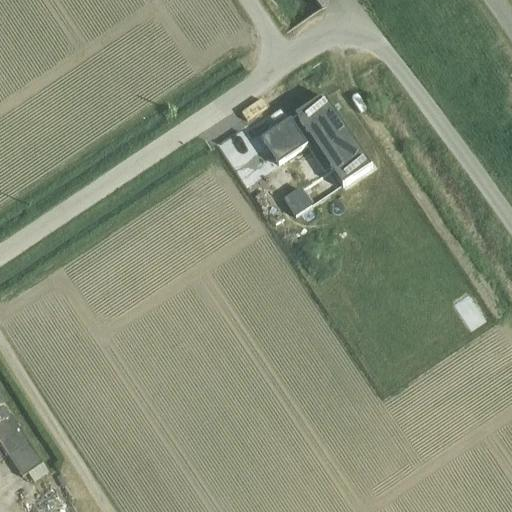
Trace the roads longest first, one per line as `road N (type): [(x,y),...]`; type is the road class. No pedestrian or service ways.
road 1 (unclassified): [(353,16),(0,258)]
road 2 (unclassified): [(353,16),(511,226)]
